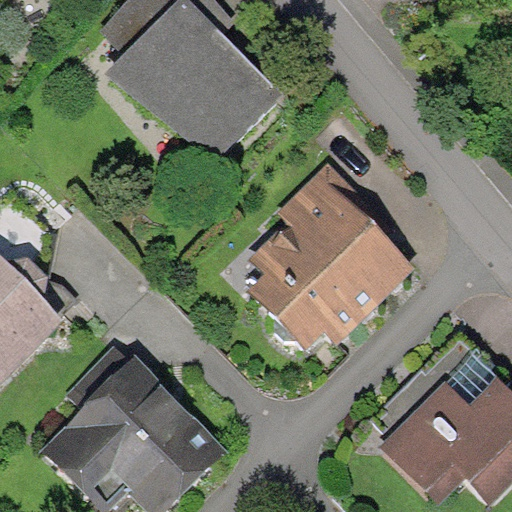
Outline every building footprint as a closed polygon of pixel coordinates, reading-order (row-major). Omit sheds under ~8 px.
[(174,0),(146,0),(85,70),(216,184),(289,100),(174,0)] [(415,273),(322,172),(268,221),(277,231),(241,263),(257,281),(237,299),(297,364),(319,344),(327,353),(415,273)] [(0,271),(0,388),(59,331),(0,271)] [(128,361),(36,455),(95,511),(107,511),(125,494),(143,511),(164,511),(222,452),(128,361)] [(474,509),(511,473),(511,409),(471,365),(379,449),(436,511),(437,511),(459,493),(474,509)]
